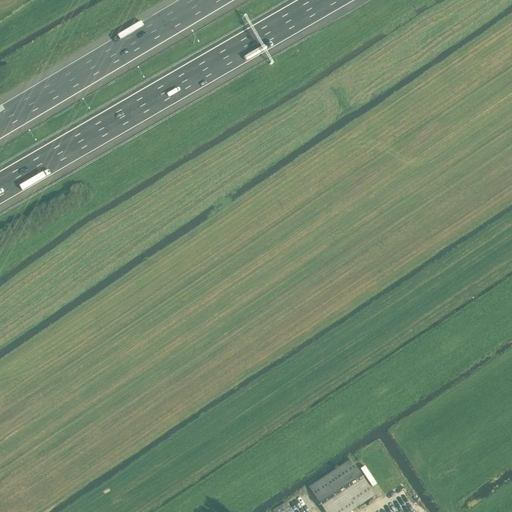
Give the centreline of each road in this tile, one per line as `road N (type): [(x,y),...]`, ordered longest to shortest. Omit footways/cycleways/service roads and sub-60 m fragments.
road 1 (motorway): [(0,188),(326,0)]
road 2 (motorway): [(206,0),(0,122)]
